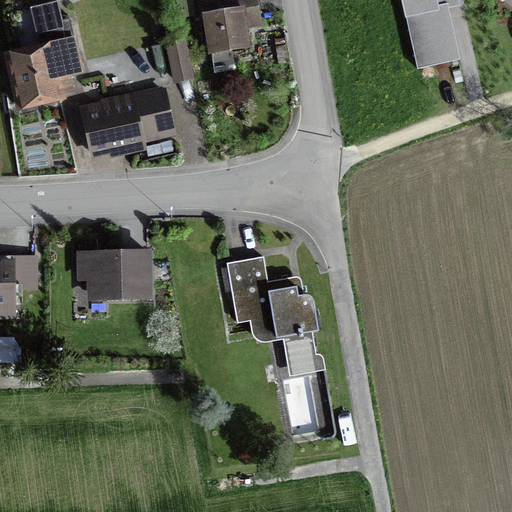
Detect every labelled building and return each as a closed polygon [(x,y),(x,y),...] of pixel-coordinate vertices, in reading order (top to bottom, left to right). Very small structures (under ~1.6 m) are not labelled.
[(191,0),(176,0),(179,15),(193,13),(191,0)] [(260,24),(255,0),(226,0),(228,11),(205,15),(211,52),(248,45),(245,27),(260,24)] [(401,0),(417,69),(450,61),(437,0),(401,0)] [(10,59),(20,103),(59,94),(55,77),(81,71),(70,19),(62,21),(58,1),(37,6),(47,50),(10,59)] [(187,45),(170,48),(177,87),(194,84),(187,45)] [(86,116),(93,151),(172,133),(162,89),(105,102),(108,111),(86,116)] [(148,252),(92,253),(93,298),(149,297),(148,252)] [(34,289),(34,257),(0,256),(0,312),(14,312),(13,289),(34,289)] [(263,257),(227,263),(238,323),(273,317),(277,338),(288,336),(294,370),(318,366),(312,331),(318,330),(313,301),(310,296),(304,295),(302,285),(293,287),(292,278),(268,282),(263,257)]
